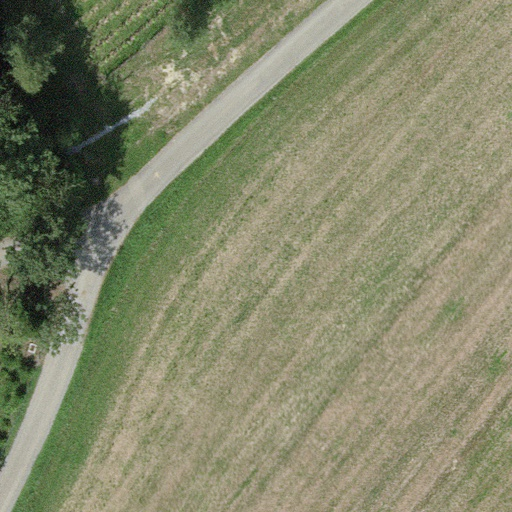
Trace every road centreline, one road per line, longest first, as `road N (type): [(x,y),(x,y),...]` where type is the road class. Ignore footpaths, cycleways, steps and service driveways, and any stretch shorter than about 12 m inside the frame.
road 1 (track): [(350,0),(250,85),(116,228)]
road 2 (track): [(116,228),(67,373),(4,511)]
